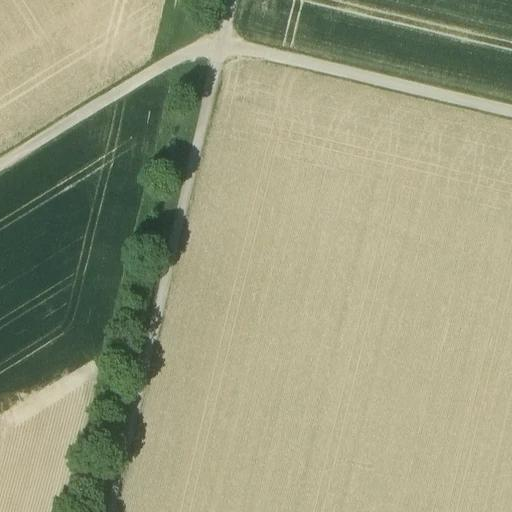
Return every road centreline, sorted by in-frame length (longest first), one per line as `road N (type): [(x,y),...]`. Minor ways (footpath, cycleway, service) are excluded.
road 1 (track): [(0,167),(104,101),(219,47),(511,113)]
road 2 (track): [(109,511),(230,0)]
